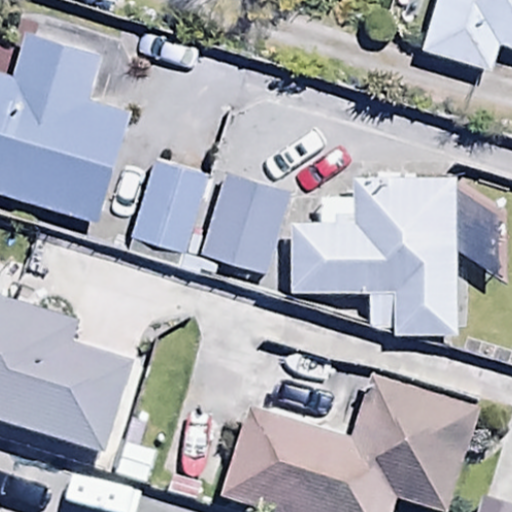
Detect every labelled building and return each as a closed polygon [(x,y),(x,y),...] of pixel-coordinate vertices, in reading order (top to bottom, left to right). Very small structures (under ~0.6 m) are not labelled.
[(124,0),(83,0),(120,12),(124,0)] [(511,0),(439,0),(422,57),(489,79),(498,50),(511,54),(511,0)] [(0,73),(0,196),(99,223),(128,118),(96,109),(110,58),(28,36),(17,78),(0,73)] [(209,184),(157,166),(132,239),(185,257),(209,184)] [(292,204),(228,181),(200,258),(265,281),(292,204)] [(458,341),(458,181),(362,181),(362,200),(319,200),(319,229),(293,229),(294,300),(371,299),(371,336),(395,336),(395,341),(458,341)] [(38,316),(0,304),(0,428),(104,460),(132,367),(68,347),(79,311),(43,300),(38,316)] [(250,412),(224,505),(247,511),(392,511),(394,507),(411,511),(450,511),(479,413),(378,384),(360,445),(250,412)]
